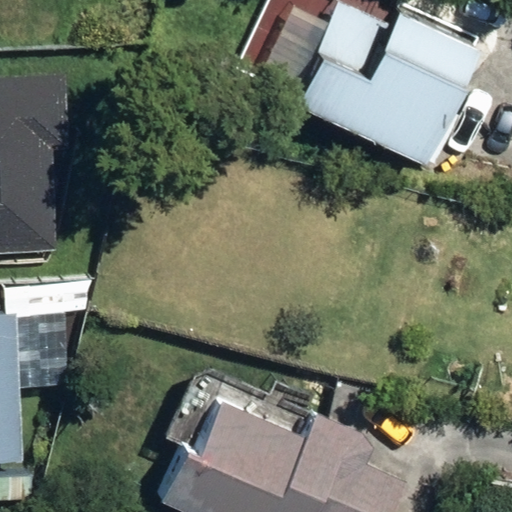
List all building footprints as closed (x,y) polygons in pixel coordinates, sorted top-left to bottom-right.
[(346,0),(300,92),(425,153),(482,40),(401,0),(392,19),(351,0),(346,0)] [(74,171),(68,73),(0,76),(0,255),(59,252),(54,172),(74,171)] [(0,304),(0,453),(21,453),(15,304),(0,304)] [(383,511),(403,471),(360,450),(366,435),(355,418),(307,394),(296,419),(199,373),(149,477),(189,495),(183,509),(189,511),(383,511)] [(0,468),(0,491),(24,491),(24,468),(0,468)]
